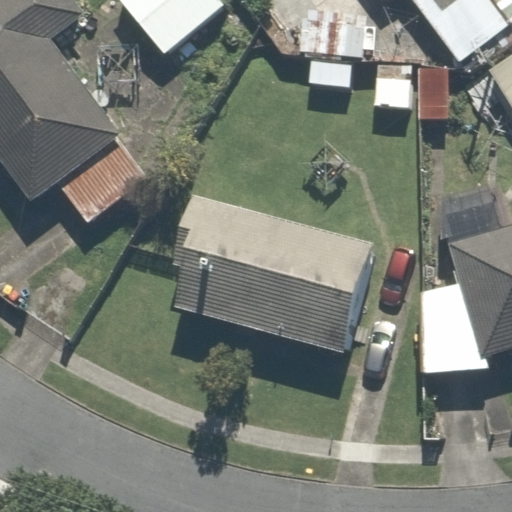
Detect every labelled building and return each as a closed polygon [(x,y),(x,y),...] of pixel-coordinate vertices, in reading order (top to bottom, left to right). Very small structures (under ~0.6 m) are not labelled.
[(80,225),(143,181),(46,41),(80,17),(68,0),(2,0),(0,2),(0,178),(17,202),(48,180),(80,225)] [(160,64),(229,7),(222,0),(112,0),(110,2),(160,64)] [(511,35),(511,0),(364,0),(370,8),(380,0),(395,0),(454,79),(511,35)] [(372,16),(304,10),(300,62),(368,67),(372,16)] [(511,57),(480,76),(511,129),(511,57)] [(425,71),(371,66),(366,114),(420,119),(425,71)] [(372,250),(190,202),(160,316),(341,365),(372,250)] [(488,380),(487,359),(511,353),(511,226),(439,243),(450,291),(411,292),(415,383),(488,380)]
